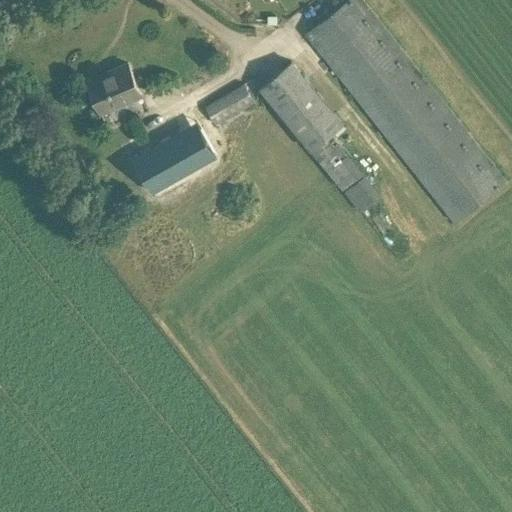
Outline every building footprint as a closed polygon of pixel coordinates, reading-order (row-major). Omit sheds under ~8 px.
[(346,0),(307,33),(324,53),(455,220),(507,180),(374,11),(364,0),(346,0)] [(268,14),(268,22),(277,22),(277,14),(268,14)] [(343,123),(305,75),(293,60),(261,85),(345,189),(365,172),(332,131),(343,123)] [(89,79),(97,97),(103,111),(142,94),(128,62),(89,79)] [(204,106),(215,126),(256,102),(245,82),(204,106)] [(176,130),(133,155),(153,190),(196,165),(176,130)] [(345,190),(360,210),(381,195),(366,174),(345,190)] [(88,216),(103,220),(113,189),(98,184),(88,216)]
